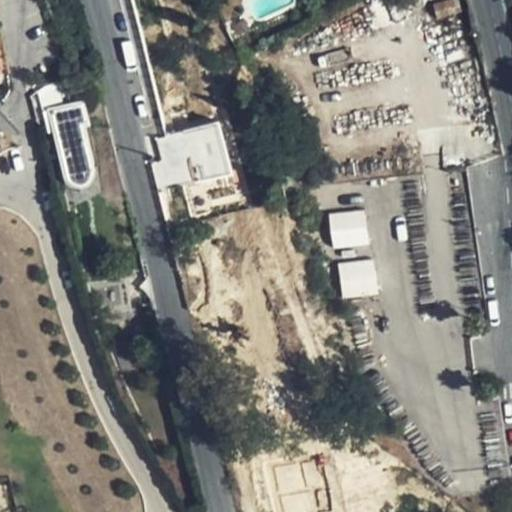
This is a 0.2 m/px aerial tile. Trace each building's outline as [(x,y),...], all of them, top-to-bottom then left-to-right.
[(0,0),(0,79),(10,77),(1,34),(0,33),(0,0)] [(53,113),(69,109),(61,83),(40,98),(44,115),(53,113)] [(85,105),(69,109),(53,113),(72,176),(78,180),(87,179),(95,172),(81,125),(91,122),(85,105)] [(181,133),(157,140),(161,154),(188,147),(197,178),(231,170),(218,124),(181,133)] [(367,209),(331,211),(334,246),(370,244),(367,209)] [(376,257),(341,261),(345,296),(380,293),(376,257)]
